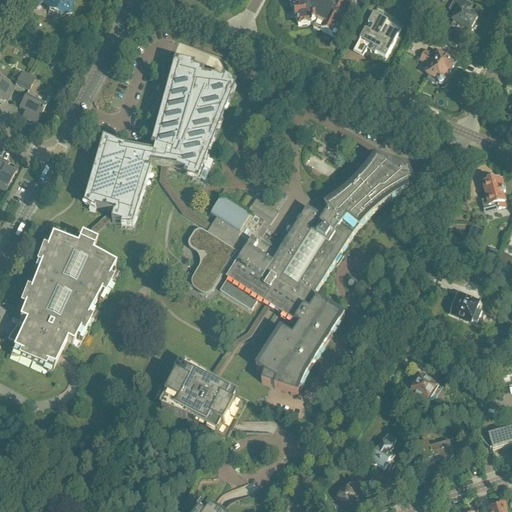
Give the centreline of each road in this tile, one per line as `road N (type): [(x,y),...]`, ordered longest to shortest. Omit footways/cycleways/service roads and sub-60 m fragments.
road 1 (residential): [(294,511),(294,499),(399,344),(465,131)]
road 2 (tertiary): [(465,131),(239,33)]
road 3 (tertiary): [(134,0),(51,160)]
